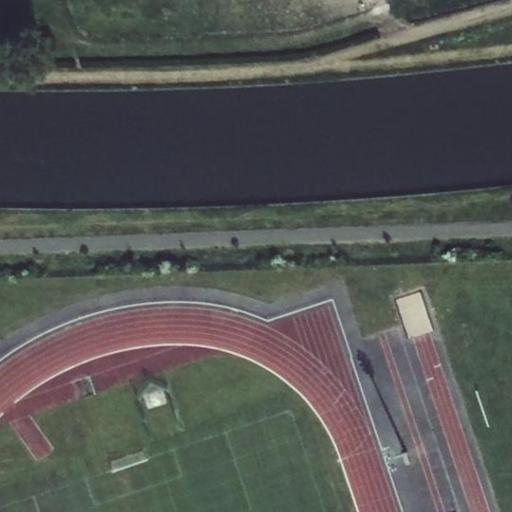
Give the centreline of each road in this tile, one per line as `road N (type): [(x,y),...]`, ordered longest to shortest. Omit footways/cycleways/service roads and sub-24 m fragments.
road 1 (track): [(309,60),(0,59)]
road 2 (track): [(511,7),(309,60)]
